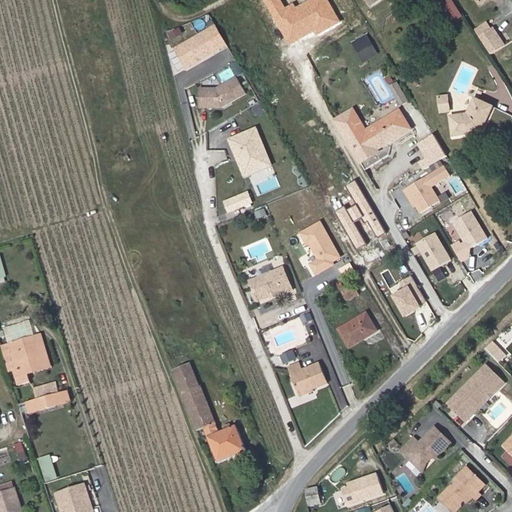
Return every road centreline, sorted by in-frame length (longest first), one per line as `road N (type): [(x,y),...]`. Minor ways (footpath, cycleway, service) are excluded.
road 1 (secondary): [(287,506),(362,416),(511,269)]
road 2 (unknown): [(362,416),(309,288),(312,277)]
